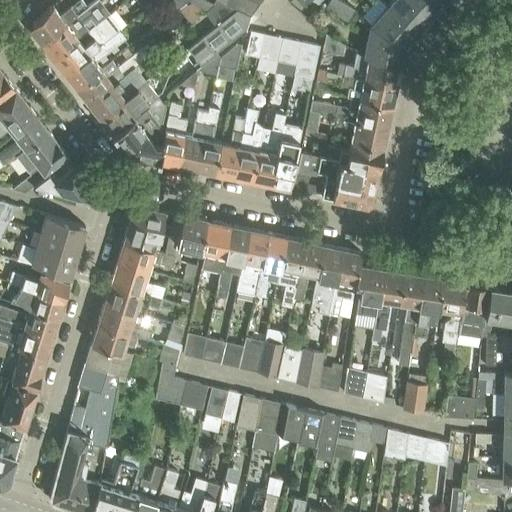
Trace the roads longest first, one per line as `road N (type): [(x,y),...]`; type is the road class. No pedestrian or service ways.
road 1 (residential): [(118,174),(20,510)]
road 2 (residential): [(381,229),(118,174)]
road 3 (residential): [(381,229),(417,57),(466,0)]
road 4 (residential): [(118,174),(0,28)]
road 5 (residential): [(511,264),(381,229)]
